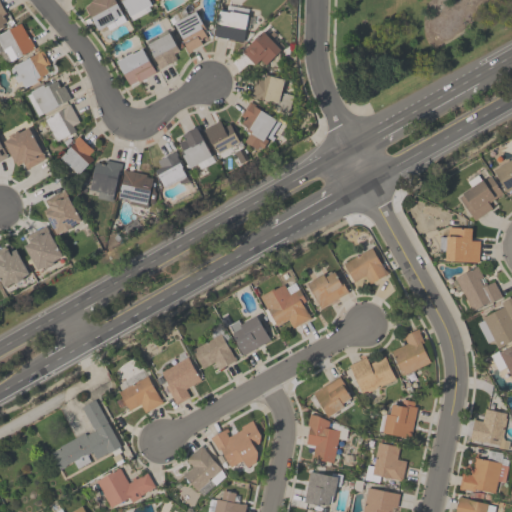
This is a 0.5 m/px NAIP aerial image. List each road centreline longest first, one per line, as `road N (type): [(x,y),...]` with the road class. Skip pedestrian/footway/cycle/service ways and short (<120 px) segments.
road 1 (residential): [(314,0),(319,73),(334,115),(451,346),(451,412),(427,511)]
road 2 (primary): [(350,147),(0,346)]
road 3 (residential): [(157,442),(363,327)]
road 4 (primary): [(81,339),(272,232)]
road 5 (primary): [(366,179),(511,96)]
road 6 (residential): [(128,131),(84,54),(39,0)]
road 7 (primary): [(475,78),(350,147)]
road 8 (residential): [(269,381),(282,431),(265,511)]
